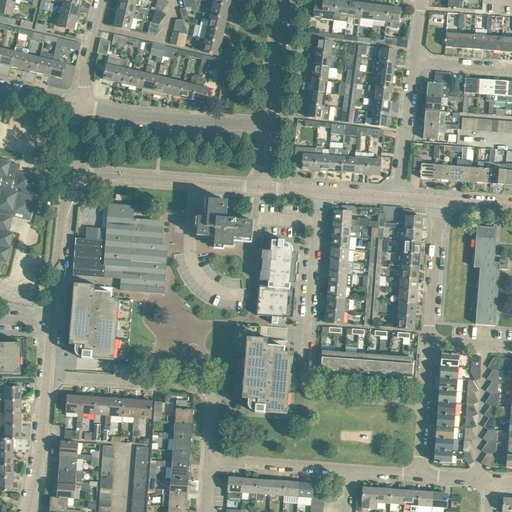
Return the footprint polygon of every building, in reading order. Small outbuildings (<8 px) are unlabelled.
[(0,0),(0,13),(12,16),(15,4),(0,0)] [(162,11),(169,3),(164,0),(157,0),(155,10),(162,11)] [(194,0),(182,0),(185,8),(191,6),(196,5),(194,0)] [(334,20),(337,1),(332,0),(322,0),(322,4),(314,3),(313,18),(320,19),(320,18),(334,20)] [(462,9),(462,0),(448,0),(448,8),(453,9),(455,10),(455,9),(462,9)] [(347,22),(347,17),(349,2),(337,1),(334,20),(347,22)] [(77,19),(80,6),(63,2),(60,15),(77,19)] [(134,11),(135,6),(119,2),(117,14),(132,18),(142,20),(144,14),(134,11)] [(227,18),(229,6),(213,2),(210,15),(227,18)] [(360,19),(362,4),(349,2),(347,17),(354,18),(354,24),(359,25),(360,19)] [(373,21),(375,5),(362,4),(360,19),(373,21)] [(386,22),(388,7),(375,5),(373,21),(386,22)] [(192,11),(191,6),(185,8),(179,10),(182,20),(188,19),(187,12),(192,11)] [(399,24),(401,9),(388,7),(386,22),(391,23),(390,26),(392,28),(396,29),(398,27),(399,24)] [(159,24),(166,15),(162,11),(155,10),(152,23),(159,24)] [(227,18),(210,15),(203,13),(201,25),(224,31),(227,18)] [(129,31),(132,18),(117,14),(114,27),(129,31)] [(74,31),(77,19),(60,15),(57,27),(74,31)] [(503,18),(495,17),(494,30),(502,30),(503,18)] [(188,19),(182,20),(176,21),(174,31),(180,32),(180,33),(185,32),(183,25),(189,23),(188,19)] [(31,29),(33,23),(21,20),(20,26),(31,29)] [(155,37),(163,28),(159,24),(152,23),(151,23),(148,35),(155,37)] [(48,27),(36,24),(34,30),(46,33),(48,27)] [(221,43),(224,31),(201,25),(198,38),(205,39),(221,43)] [(30,41),(32,32),(19,29),(18,34),(27,36),(26,40),(30,41)] [(186,34),(185,32),(180,33),(180,32),(174,31),(170,45),(184,48),(187,36),(185,36),(186,34)] [(43,40),(45,35),(32,32),(30,41),(43,44),(43,40)] [(459,48),(460,34),(446,33),(445,40),(444,40),(444,42),(445,42),(445,47),(459,48)] [(473,50),(474,35),(460,34),(459,48),(473,50)] [(125,46),(127,38),(114,35),(112,45),(124,48),(125,46)] [(487,51),(488,36),(474,35),(473,50),(487,51)] [(501,52),(502,37),(488,36),(487,51),(501,52)] [(511,52),(511,38),(502,37),(501,52),(511,52)] [(59,63),(61,55),(63,47),(79,51),(81,44),(58,38),(57,43),(56,46),(54,56),(53,56),(49,76),(62,79),(65,64),(59,63)] [(137,48),(139,40),(127,38),(125,46),(137,48)] [(396,47),(397,39),(384,38),(384,41),(383,45),(396,47)] [(218,56),(221,43),(205,39),(202,52),(218,56)] [(150,54),(152,44),(139,40),(137,48),(137,51),(150,54)] [(331,55),(332,42),(317,40),(315,53),(331,55)] [(162,57),(164,46),(152,44),(150,54),(150,55),(162,58),(162,57)] [(367,46),(358,45),(357,58),(361,59),(361,55),(365,55),(367,46)] [(176,54),(178,50),(164,46),(162,57),(175,60),(176,54)] [(24,70),(27,55),(28,50),(15,47),(14,52),(11,67),(24,70)] [(395,63),(396,50),(381,48),(380,61),(395,63)] [(0,64),(11,67),(14,52),(2,49),(0,55),(0,64)] [(49,76),(53,56),(41,53),(39,58),(36,73),(49,76)] [(329,68),(330,60),(336,61),(336,55),(331,55),(315,53),(314,66),(329,68)] [(36,73),(39,58),(27,55),(24,70),(36,73)] [(218,59),(202,55),(201,60),(200,66),(210,68),(209,69),(215,71),(218,59)] [(116,83),(120,68),(122,59),(109,56),(103,80),(116,83)] [(352,71),(354,58),(349,57),(349,61),(346,60),(345,70),(347,70),(352,71)] [(129,86),(132,71),(126,69),(128,61),(122,59),(120,68),(116,83),(129,86)] [(393,76),(395,63),(380,61),(375,60),(373,73),(378,74),(393,76)] [(154,95),(158,77),(151,75),(153,67),(147,66),(145,74),(141,89),(142,89),(141,92),(154,95)] [(328,81),(329,68),(314,66),(312,79),(328,81)] [(94,70),(94,77),(100,79),(102,72),(94,70)] [(141,89),(145,74),(132,71),(129,86),(141,89)] [(362,72),(359,71),(355,71),(353,84),(357,84),(361,85),(362,72)] [(454,97),(448,97),(450,73),(435,72),(434,82),(433,82),(433,83),(427,83),(426,97),(447,99),(447,102),(454,102),(454,97)] [(391,89),(393,76),(378,74),(376,87),(391,89)] [(167,95),(170,80),(158,77),(154,95),(166,98),(167,95)] [(192,100),(195,86),(197,78),(192,77),(190,84),(183,83),(179,98),(192,100)] [(205,104),(209,89),(202,87),(204,79),(197,77),(197,78),(195,86),(192,100),(205,104)] [(326,94),(328,81),(312,79),(310,92),(326,94)] [(467,113),(468,93),(478,94),(479,80),(465,79),(464,84),(463,84),(463,86),(464,86),(462,113),(467,113)] [(179,98),(183,83),(170,80),(167,95),(179,98)] [(491,101),(493,81),(479,80),(478,94),(486,95),(485,102),(489,102),(489,101),(491,101)] [(505,103),(507,82),(493,81),(491,101),(489,101),(489,102),(488,108),(493,109),(494,103),(505,103)] [(390,102),(391,89),(376,87),(368,86),(368,91),(376,92),(375,100),(390,102)] [(324,106),(326,94),(310,92),(309,104),(324,106)] [(447,106),(447,102),(447,99),(426,97),(425,111),(440,112),(440,105),(447,106)] [(388,115),(390,102),(375,100),(373,113),(388,115)] [(330,107),(324,106),(309,104),(307,118),(329,121),(330,107)] [(445,113),(440,112),(425,111),(424,125),(444,127),(444,129),(445,130),(450,130),(451,125),(444,125),(445,113)] [(390,122),(389,119),(387,119),(388,115),(373,113),(366,112),(366,118),(372,119),(371,126),(389,128),(390,122)] [(344,130),(344,126),(332,124),(331,128),(331,133),(343,135),(344,130)] [(445,134),(445,130),(444,129),(444,127),(424,125),(423,139),(428,140),(428,141),(430,141),(430,140),(438,140),(439,134),(445,134)] [(362,132),(370,133),(370,129),(358,127),(357,131),(356,150),(361,151),(362,132)] [(315,171),(316,155),(317,149),(295,147),(294,163),(302,163),(301,170),(315,171)] [(328,172),(329,156),(322,156),(323,149),(317,149),(316,155),(315,171),(328,172)] [(341,173),(343,150),(330,149),(329,156),(328,172),(341,173)] [(353,174),(355,158),(347,158),(348,150),(343,150),(341,173),(353,174)] [(380,176),(381,160),(373,160),(374,154),(368,153),(368,159),(367,175),(380,176)] [(462,182),(463,168),(464,161),(466,161),(467,154),(462,154),(461,160),(457,160),(457,167),(449,166),(448,181),(462,182)] [(490,184),(492,170),(492,163),(495,163),(495,156),(490,156),(490,164),(478,163),(477,169),(476,183),(490,184)] [(367,175),(368,159),(355,158),(353,174),(367,175)] [(434,180),(435,165),(422,164),(422,158),(414,158),(413,171),(420,172),(419,173),(420,173),(420,179),(434,180)] [(0,270),(2,263),(7,264),(14,233),(9,232),(12,217),(30,221),(31,216),(36,196),(30,195),(28,194),(29,191),(30,191),(30,190),(33,176),(27,174),(18,172),(17,174),(13,173),(15,164),(11,163),(11,162),(2,160),(0,159),(0,270)] [(448,181),(449,166),(438,166),(439,159),(436,159),(436,160),(435,165),(434,180),(448,181)] [(476,183),(477,169),(470,168),(471,161),(466,161),(464,161),(463,168),(462,182),(476,183)] [(504,185),(505,171),(506,165),(495,164),(495,163),(492,163),(492,170),(490,184),(504,185)] [(251,240),(253,221),(226,219),(227,201),(208,200),(207,218),(198,217),(196,236),(214,237),(214,246),(233,248),(233,239),(251,240)] [(158,257),(159,246),(160,246),(162,221),(133,219),(132,219),(133,207),(110,205),(108,229),(107,241),(104,278),(122,279),(121,291),(162,294),(165,258),(158,257)] [(370,219),(357,218),(357,220),(350,220),(351,213),(356,213),(356,207),(342,206),(341,212),(334,211),(333,224),(360,226),(369,227),(370,219)] [(421,230),(422,218),(414,217),(415,211),(403,210),(402,216),(405,217),(404,224),(397,223),(397,224),(384,223),(384,228),(397,229),(404,229),(421,230)] [(360,233),(360,226),(333,224),(332,236),(349,237),(349,232),(360,233)] [(495,326),(499,270),(507,270),(508,260),(500,259),(499,263),(494,263),(496,225),(494,225),(493,228),(477,227),(474,268),(480,268),(475,325),(495,326)] [(104,278),(107,241),(108,229),(92,228),(91,240),(77,239),(74,276),(104,278)] [(420,243),(421,230),(404,229),(403,242),(420,243)] [(348,250),(349,237),(332,236),(331,249),(348,250)] [(297,263),(298,254),(292,253),(293,250),(292,248),(291,246),(290,245),(288,244),(287,243),(284,243),(284,240),(277,240),(277,241),(271,240),(270,251),(262,251),(261,260),(262,260),(261,272),(260,272),(259,281),(261,281),(260,286),(259,286),(258,295),(259,295),(258,307),(257,307),(256,316),(271,317),(271,324),(277,325),(278,318),(293,319),(293,310),(292,310),(293,298),(294,298),(295,289),(289,288),(290,283),(295,284),(296,275),(295,274),(296,263),(297,263)] [(420,255),(420,243),(403,242),(402,254),(420,255)] [(347,262),(348,250),(331,249),(330,261),(347,262)] [(386,253),(382,252),(377,252),(376,264),(381,265),(385,265),(386,253)] [(419,267),(420,255),(402,254),(401,266),(419,267)] [(353,263),(347,262),(330,261),(329,273),(352,275),(353,263)] [(418,280),(419,267),(401,266),(401,278),(418,280)] [(351,287),(352,275),(329,273),(328,286),(345,287),(351,287)] [(386,277),(380,277),(375,277),(374,289),(379,289),(379,286),(385,287),(386,277)] [(417,292),(418,280),(401,278),(400,291),(417,292)] [(127,362),(132,300),(111,299),(112,293),(94,291),(95,286),(74,284),(69,345),(75,345),(74,350),(74,352),(75,354),(77,356),(78,357),(80,358),(81,358),(81,359),(91,360),(91,359),(127,362)] [(344,299),(345,287),(328,286),(327,298),(344,299)] [(416,305),(417,292),(400,291),(399,303),(416,305)] [(350,300),(344,299),(327,298),(326,310),(343,312),(349,312),(350,300)] [(415,317),(416,305),(399,303),(398,316),(415,317)] [(342,324),(343,314),(343,312),(326,310),(325,323),(342,324)] [(414,330),(415,317),(398,316),(397,328),(414,330)] [(287,414),(292,353),(284,353),(285,347),(267,345),(268,340),(259,339),(261,326),(236,324),(234,324),(234,326),(228,398),(247,399),(247,405),(247,407),(248,408),(249,410),(251,411),(253,412),(254,412),(254,413),(264,414),(264,413),(287,414)] [(0,373),(21,374),(21,343),(0,342),(0,373)] [(332,371),(333,352),(322,351),(320,370),(332,371)] [(343,372),(345,353),(333,352),(332,371),(343,372)] [(355,373),(356,354),(345,353),(343,372),(355,373)] [(366,374),(368,355),(356,354),(355,373),(366,374)] [(457,368),(458,355),(453,355),(453,354),(450,354),(450,355),(442,354),(441,366),(457,368)] [(378,375),(379,356),(368,355),(366,374),(378,375)] [(389,375),(390,356),(379,356),(378,375),(389,375)] [(400,376),(402,357),(390,356),(389,375),(400,376)] [(480,369),(481,357),(472,356),(471,368),(480,369)] [(413,358),(402,357),(400,376),(412,377),(413,358)] [(499,371),(500,359),(493,358),(487,367),(492,370),(493,370),(499,371)] [(456,380),(457,368),(441,366),(440,378),(456,380)] [(480,369),(471,368),(470,368),(470,371),(474,381),(480,379),(480,369)] [(498,383),(499,371),(493,370),(492,370),(487,379),(491,382),(498,383)] [(456,392),(456,380),(440,378),(439,390),(456,392)] [(479,391),(474,381),(468,380),(467,392),(474,393),(479,391)] [(497,395),(498,383),(491,382),(486,391),(491,394),(497,395)] [(0,400),(21,401),(21,388),(5,388),(5,394),(0,394),(0,400)] [(455,403),(456,392),(439,390),(438,402),(455,403)] [(478,403),(474,393),(467,392),(466,404),(473,405),(478,403)] [(499,395),(497,395),(491,394),(485,403),(490,406),(496,407),(498,407),(499,395)] [(80,414),(82,397),(67,396),(66,413),(76,414),(78,414),(77,421),(82,422),(83,414),(80,414)] [(94,415),(95,398),(82,397),(80,414),(83,414),(94,415)] [(108,416),(109,399),(95,398),(94,415),(105,416),(105,423),(110,424),(111,416),(108,416)] [(122,417),(123,400),(109,399),(108,416),(111,416),(122,417)] [(21,414),(21,401),(0,400),(0,414),(5,414),(21,414)] [(136,418),(137,401),(123,400),(122,417),(133,418),(133,425),(138,426),(139,418),(136,418)] [(150,419),(152,402),(137,401),(136,418),(139,418),(150,419)] [(161,422),(162,402),(155,402),(153,422),(161,422)] [(454,415),(455,403),(438,402),(438,414),(454,415)] [(477,415),(473,405),(466,404),(465,416),(472,417),(477,415)] [(495,418),(496,407),(490,406),(484,415),(489,418),(495,418)] [(192,425),(193,410),(188,410),(183,409),(176,409),(175,423),(192,425)] [(21,427),(21,414),(5,414),(5,427),(21,427)] [(453,427),(454,415),(438,414),(437,426),(453,427)] [(476,427),(472,417),(465,416),(465,428),(471,429),(476,427)] [(494,430),(495,418),(489,418),(483,427),(488,430),(494,430)] [(191,439),(192,425),(175,423),(174,434),(167,434),(166,439),(173,440),(173,437),(191,439)] [(21,440),(21,427),(5,427),(0,426),(0,439),(13,440),(21,440)] [(452,439),(453,427),(437,426),(436,438),(452,439)] [(81,440),(82,429),(76,428),(76,431),(65,431),(64,439),(81,440)] [(475,439),(471,429),(465,428),(464,440),(470,441),(475,439)] [(496,443),(497,431),(494,430),(488,430),(482,439),(487,442),(496,443)] [(190,452),(191,439),(173,437),(173,440),(173,451),(190,452)] [(451,451),(452,439),(436,438),(435,450),(451,451)] [(0,452),(13,453),(13,440),(0,439),(0,452)] [(474,451),(470,441),(464,440),(463,452),(469,453),(474,451)] [(77,455),(78,443),(61,442),(60,456),(77,457),(77,455)] [(495,455),(496,443),(487,442),(481,451),(486,454),(493,455),(495,455)] [(450,464),(451,451),(435,450),(434,462),(439,463),(441,464),(441,463),(450,464)] [(189,467),(190,452),(173,451),(172,463),(164,462),(164,467),(171,468),(171,465),(189,467)] [(0,465),(13,466),(13,453),(0,452),(0,465)] [(92,456),(85,455),(84,460),(91,461),(92,461),(92,458),(99,458),(99,452),(92,452),(92,456)] [(473,462),(469,453),(463,452),(464,455),(468,465),(474,463),(473,462)] [(493,467),(493,455),(486,454),(480,463),(485,466),(493,467)] [(76,471),(77,460),(84,460),(85,455),(77,455),(77,457),(60,456),(59,470),(76,471)] [(0,478),(13,478),(13,466),(0,465),(0,478)] [(189,473),(189,467),(171,465),(171,468),(170,479),(188,481),(188,480),(191,480),(192,473),(189,473)] [(83,472),(76,471),(59,470),(58,484),(75,485),(75,483),(82,483),(83,472)] [(13,491),(13,478),(0,478),(0,491),(3,491),(13,491)] [(241,493),(242,479),(229,478),(227,498),(241,500),(241,493)] [(187,495),(188,481),(170,479),(170,486),(165,485),(164,490),(162,490),(162,495),(169,496),(169,493),(187,495)] [(255,501),(256,480),(242,479),(241,493),(248,493),(248,501),(255,501)] [(269,495),(270,481),(256,480),(255,501),(263,502),(263,495),(269,495)] [(283,496),(284,482),(270,481),(269,495),(283,496)] [(297,497),(298,483),(284,482),(283,496),(297,497)] [(74,499),(75,488),(82,488),(82,483),(75,483),(75,485),(58,484),(57,498),(68,499),(74,499)] [(312,498),(312,495),(313,484),(298,483),(297,497),(311,498),(312,498)] [(375,509),(377,489),(363,488),(361,508),(375,509)] [(389,504),(391,490),(377,489),(375,509),(376,510),(376,503),(389,504)] [(404,505),(405,491),(391,490),(389,504),(390,504),(390,511),(397,511),(397,504),(404,505)] [(417,506),(418,492),(405,491),(404,505),(411,505),(410,511),(417,511),(417,506)] [(432,507),(433,493),(418,492),(417,506),(432,507)] [(187,501),(187,495),(169,493),(169,496),(168,507),(186,509),(186,508),(189,508),(189,501),(187,501)] [(446,508),(447,494),(433,493),(432,507),(446,508)] [(58,511),(67,511),(67,510),(68,499),(57,498),(51,497),(50,511),(58,511)] [(511,511),(511,498),(503,498),(502,511),(511,511)] [(88,500),(87,509),(95,509),(96,501),(88,500)]
